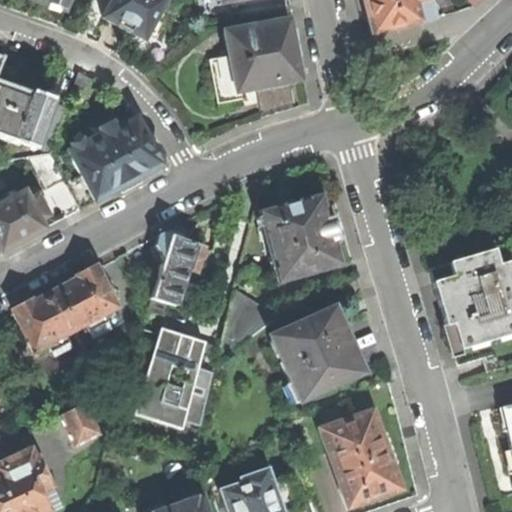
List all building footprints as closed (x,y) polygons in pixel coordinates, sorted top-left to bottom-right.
[(66,0),(39,0),(63,8),(66,0)] [(145,35),(154,19),(164,0),(111,0),(102,17),(123,29),(143,39),(145,35)] [(402,28),(433,20),(427,0),(362,0),(366,11),(372,36),(402,28)] [(154,40),(163,24),(154,19),(145,35),(154,40)] [(224,32),(229,57),(236,93),(299,82),(294,57),(300,56),(298,43),(295,31),(290,32),(288,20),(224,32)] [(236,93),(229,57),(210,60),(218,104),(237,101),(236,93)] [(51,100),(47,99),(49,93),(36,89),(35,94),(30,92),(29,94),(13,89),(0,84),(0,138),(33,151),(34,147),(50,103),(51,100)] [(65,108),(50,103),(34,147),(50,153),(65,108)] [(80,177),(93,202),(161,166),(160,164),(161,157),(155,147),(149,145),(143,133),(135,118),(115,129),(111,121),(97,128),(100,134),(67,151),(80,177)] [(49,154),(31,157),(48,186),(63,179),(49,154)] [(93,202),(80,177),(65,184),(78,210),(93,202)] [(24,191),(0,204),(0,251),(0,252),(24,240),(43,229),(39,220),(49,215),(37,193),(28,198),(24,191)] [(289,203),(259,211),(277,281),(337,264),(331,240),(335,239),(337,238),(337,235),(333,219),(331,217),(329,216),(325,217),(319,195),(289,203)] [(160,259),(148,298),(173,305),(185,268),(194,270),(201,246),(188,242),(179,239),(176,233),(170,235),(167,230),(157,234),(153,244),(160,259)] [(428,269),(438,304),(451,353),(511,336),(511,267),(511,263),(498,267),(493,251),(428,269)] [(75,279),(54,290),(74,329),(84,324),(88,332),(107,322),(103,314),(116,307),(95,268),(75,279)] [(32,302),(12,312),(33,351),(46,344),(50,351),(68,342),(64,334),(74,329),(54,290),(32,302)] [(232,291),(213,365),(274,319),(232,291)] [(292,331),(269,341),(296,404),(362,375),(345,337),(332,307),(290,326),(292,331)] [(179,430),(181,421),(196,369),(204,343),(182,337),(157,330),(149,360),(169,366),(184,370),(179,388),(164,384),(144,378),(132,416),(179,430)] [(144,378),(164,384),(169,366),(149,360),(144,378)] [(196,369),(181,421),(197,425),(212,374),(196,369)] [(84,402),(58,415),(74,446),(99,433),(84,402)] [(335,423),(317,429),(325,453),(333,450),(344,483),(337,486),(345,509),(363,503),(363,504),(372,501),(383,497),(382,496),(401,490),(392,466),(391,466),(379,434),(380,433),(372,410),(354,417),(354,415),(334,422),(335,423)] [(22,426),(25,432),(35,427),(32,421),(22,426)] [(28,450),(0,462),(0,511),(43,511),(56,506),(35,458),(32,459),(28,450)] [(239,483),(217,490),(224,511),(283,511),(296,508),(286,480),(271,485),(265,469),(237,479),(239,483)] [(147,511),(205,511),(200,496),(164,509),(162,502),(146,507),(147,511)]
